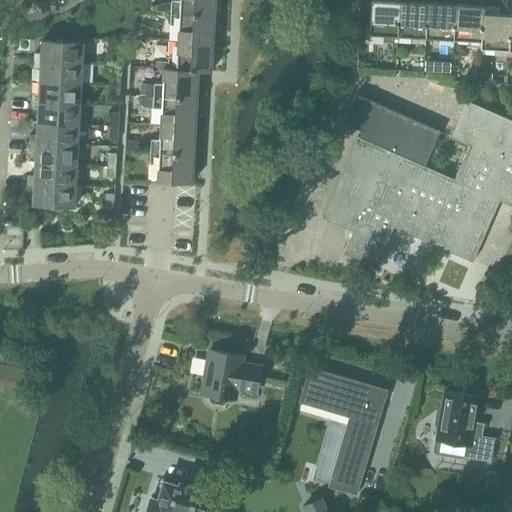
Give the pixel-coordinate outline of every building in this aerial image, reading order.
[(172,0),(172,1),(157,4),(158,11),(172,12),(215,14),(215,0),(172,0)] [(399,42),(399,35),(398,35),(400,0),(362,0),(361,14),(371,14),(370,33),(385,34),(384,41),(399,42)] [(427,43),(427,37),(426,37),(429,1),(429,0),(415,0),(410,0),(400,0),(398,35),(399,35),(413,36),(412,43),(427,43)] [(455,45),(455,39),(454,39),(457,3),(457,0),(443,0),(443,2),(429,1),(426,37),(427,37),(441,38),(440,44),(455,45)] [(468,46),(482,47),(484,12),(485,12),(485,6),(485,0),(471,0),(471,4),(457,3),(454,39),(455,39),(469,40),(468,46)] [(484,12),(482,47),(496,48),(496,55),(509,56),(510,49),(511,13),(511,0),(499,0),(499,7),(485,6),(485,12),(484,12)] [(179,25),(179,40),(214,42),(215,14),(172,12),(171,24),(179,25)] [(35,52),(34,60),(83,62),(84,42),(43,39),(42,53),(35,52)] [(169,55),(169,67),(169,68),(199,70),(212,71),(214,42),(179,40),(178,56),(169,55)] [(114,58),(123,59),(124,44),(115,43),(114,58)] [(41,68),(40,81),(82,83),(83,62),(34,60),(34,67),(41,68)] [(155,83),(154,95),(198,97),(199,70),(169,68),(169,67),(164,67),(163,83),(155,83)] [(113,70),(113,84),(121,85),(122,71),(113,70)] [(33,93),(32,101),(81,103),(82,83),(40,81),(39,93),(33,93)] [(141,83),(140,94),(153,95),(154,84),(141,83)] [(121,85),(113,84),(112,98),(121,99),(121,85)] [(452,137),(470,144),(455,178),(425,164),(439,132),(440,132),(441,130),(356,93),(344,122),(363,130),(360,136),(359,135),(358,136),(360,137),(325,216),(324,215),(323,216),(354,230),(344,252),(377,266),(377,265),(375,264),(387,237),(389,238),(396,224),(473,258),(472,260),(473,261),(489,224),(484,222),(495,198),(511,204),(511,203),(511,201),(511,118),(504,115),(503,118),(468,102),(469,100),(468,100),(452,137)] [(142,95),(142,103),(144,106),(153,106),(154,95),(142,95)] [(162,108),(161,123),(196,125),(198,97),(154,95),(154,107),(162,108)] [(39,108),(38,121),(80,123),(81,103),(32,101),(32,108),(39,108)] [(111,111),(111,125),(119,126),(120,111),(111,111)] [(30,134),(30,141),(79,144),(80,123),(38,121),(37,134),(30,134)] [(152,139),(151,151),(195,153),(196,125),(161,123),(160,139),(152,139)] [(119,126),(111,125),(110,139),(118,140),(119,126)] [(127,140),(126,149),(136,150),(137,141),(127,140)] [(36,149),(36,162),(77,164),(79,144),(30,141),(30,149),(36,149)] [(195,153),(151,151),(150,163),(159,163),(158,180),(193,182),(195,153)] [(109,152),(108,166),(117,166),(118,152),(109,152)] [(28,175),(28,182),(76,185),(77,164),(36,162),(35,175),(28,175)] [(117,166),(108,166),(107,180),(116,180),(117,166)] [(76,185),(28,182),(27,189),(34,190),(34,203),(75,206),(76,185)] [(115,193),(107,192),(106,207),(115,208),(115,193)] [(0,359),(37,368),(40,354),(0,344),(0,359)] [(210,349),(203,393),(209,394),(213,400),(222,401),(229,397),(236,398),(237,388),(257,391),(261,366),(242,363),(243,355),(210,349)] [(0,382),(20,388),(25,368),(0,362),(0,382)] [(335,399),(353,404),(347,426),(330,484),(329,484),(329,485),(357,494),(358,492),(357,492),(384,400),(384,399),(386,390),(388,390),(388,389),(310,365),(309,367),(311,368),(308,377),(307,377),(304,389),(304,390),(302,397),(317,401),(317,402),(333,407),(335,399)] [(485,423),(475,421),(479,396),(446,390),(444,406),(439,409),(436,424),(440,429),(436,451),(491,461),(495,437),(483,435),(485,423)] [(249,451),(246,465),(265,469),(271,443),(257,440),(254,452),(249,451)] [(222,462),(220,471),(228,473),(230,464),(222,462)] [(151,496),(146,511),(204,511),(210,493),(194,489),(195,486),(181,482),(180,485),(164,480),(164,483),(159,498),(154,497),(151,496)] [(341,511),(340,509),(333,511),(328,511),(323,498),(304,505),(307,511),(341,511)] [(483,503),(481,511),(495,511),(497,507),(483,503)]
